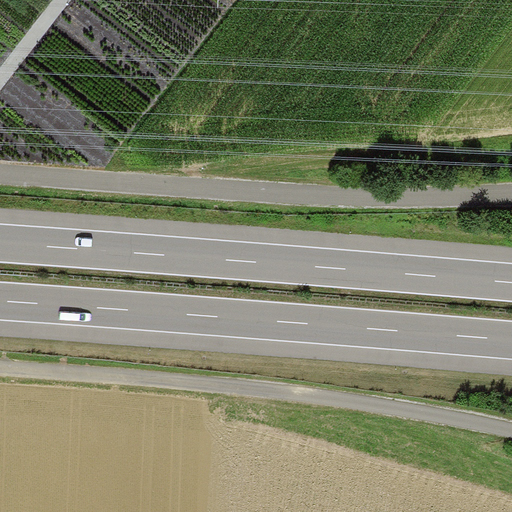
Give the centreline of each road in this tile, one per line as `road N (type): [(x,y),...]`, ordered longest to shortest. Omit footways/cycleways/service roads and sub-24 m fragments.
road 1 (unclassified): [(0,369),(241,389),(511,433)]
road 2 (motorway): [(0,300),(511,339)]
road 3 (motorway): [(511,281),(0,242)]
road 4 (unclassified): [(511,194),(340,196),(0,172)]
